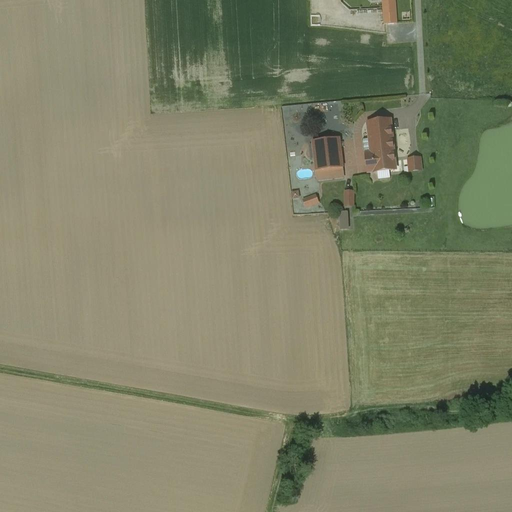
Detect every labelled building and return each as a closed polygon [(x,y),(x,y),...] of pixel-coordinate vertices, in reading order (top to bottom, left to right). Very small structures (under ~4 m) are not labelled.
[(397,24),(395,0),(383,0),(385,25),(397,24)] [(367,123),(371,154),(374,173),(396,170),(391,121),(367,123)] [(315,162),(316,171),(343,168),(339,139),(313,142),(313,145),(311,146),(310,147),(312,161),(313,162),(315,162)] [(425,170),(424,156),(409,157),(410,171),(425,170)] [(344,178),(343,168),(316,171),(317,181),(344,178)] [(355,208),(354,193),(345,193),(346,208),(355,208)] [(320,206),(316,197),(303,202),(306,211),(320,206)] [(349,233),(349,215),(339,215),(339,233),(349,233)]
